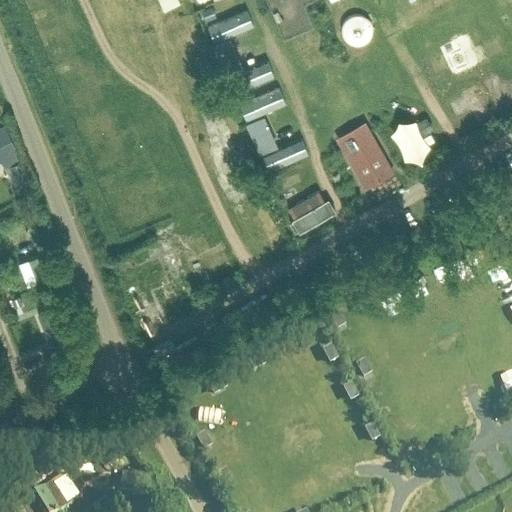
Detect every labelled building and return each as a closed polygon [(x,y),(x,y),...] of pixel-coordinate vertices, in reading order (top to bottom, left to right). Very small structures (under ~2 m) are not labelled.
[(290,0),(295,9),(303,5),(300,0),(290,0)] [(232,10),(222,14),(238,53),(248,49),(232,10)] [(170,25),(180,56),(194,52),(188,34),(196,31),(192,18),(170,25)] [(307,43),(317,53),(326,45),(315,35),(307,43)] [(489,47),(495,62),(511,54),(505,39),(489,47)] [(461,45),(451,50),(463,76),(473,71),(461,45)] [(441,77),(458,69),(450,54),(433,62),(441,77)] [(247,112),(270,106),(263,82),(241,88),(247,112)] [(482,87),(472,92),(481,112),(491,108),(482,87)] [(198,90),(200,111),(211,110),(209,89),(198,90)] [(462,120),(479,112),(471,97),(455,106),(462,120)] [(387,171),(362,128),(342,140),(367,182),(387,171)] [(0,160),(12,155),(0,131),(0,160)] [(237,201),(254,244),(281,233),(263,191),(237,201)] [(303,191),(284,196),(292,225),(311,219),(303,191)] [(201,263),(210,281),(232,270),(223,253),(201,263)] [(169,300),(182,294),(172,270),(159,276),(169,300)] [(54,300),(36,308),(59,363),(77,356),(54,300)] [(335,316),(330,319),(335,330),(341,327),(335,316)] [(329,350),(324,353),(329,364),(335,361),(329,350)] [(249,365),(252,371),(263,365),(260,360),(249,365)] [(363,363),(357,366),(363,377),(368,374),(363,363)] [(209,390),(212,395),(222,389),(219,384),(209,390)] [(350,389),(345,392),(350,402),(356,399),(350,389)] [(371,429),(366,432),(372,442),(377,440),(371,429)] [(201,438),(195,441),(201,452),(207,449),(201,438)] [(357,466),(340,475),(353,497),(369,488),(357,466)] [(70,473),(57,480),(73,511),(87,504),(70,473)] [(222,475),(217,478),(223,489),(228,486),(222,475)] [(49,484),(17,504),(22,511),(61,511),(65,509),(49,484)] [(263,485),(245,495),(253,510),(271,500),(263,485)] [(315,511),(331,503),(322,489),(307,498),(315,511)]
